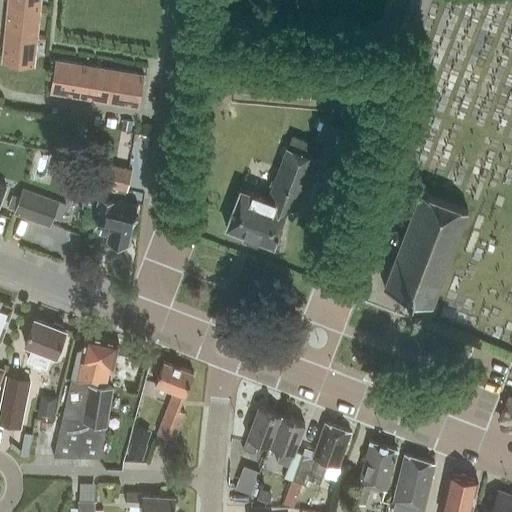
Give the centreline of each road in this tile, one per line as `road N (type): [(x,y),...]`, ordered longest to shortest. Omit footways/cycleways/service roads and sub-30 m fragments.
road 1 (unclassified): [(139,320),(153,275),(176,0)]
road 2 (tertiary): [(511,460),(226,350)]
road 3 (residential): [(10,475),(211,485)]
road 4 (unknown): [(155,251),(322,319)]
road 5 (tertiary): [(139,320),(0,263)]
road 6 (residential): [(211,485),(226,350)]
